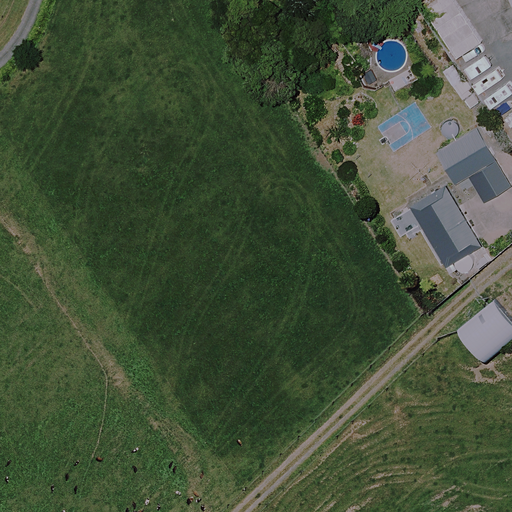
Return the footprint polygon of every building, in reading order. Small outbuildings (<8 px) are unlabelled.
[(474,33),(452,0),(416,0),(449,49),(474,33)] [(507,2),(511,11),(511,0),(485,0),(491,10),(507,2)] [(496,160),(479,130),(438,153),(455,184),(496,160)] [(451,186),(393,217),(403,236),(425,224),(448,266),(484,246),(451,186)] [(511,335),(511,321),(495,301),(460,331),(484,360),(511,335)]
